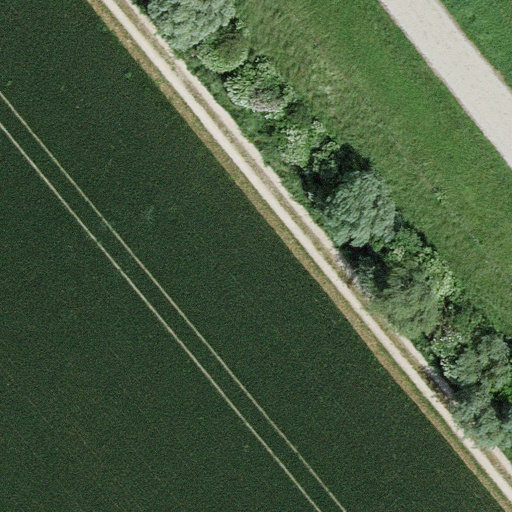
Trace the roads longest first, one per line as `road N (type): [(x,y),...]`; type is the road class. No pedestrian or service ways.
road 1 (track): [(119,0),(511,480)]
road 2 (track): [(406,0),(511,129)]
